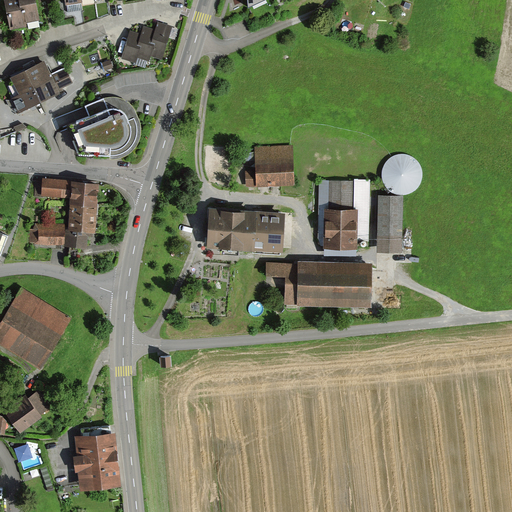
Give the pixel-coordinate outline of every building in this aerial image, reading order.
[(4,0),(10,28),(28,25),(27,21),(23,2),(20,2),(19,0),(4,0)] [(27,21),(39,19),(35,0),(19,0),(20,2),(23,2),(27,21)] [(136,55),(148,59),(150,53),(161,57),(171,26),(157,21),(155,28),(144,24),(142,32),(131,28),(121,58),(134,62),(136,55)] [(45,58),(11,75),(20,94),(11,99),(17,112),(57,92),(64,88),(63,86),(73,80),(66,66),(52,73),(45,58)] [(65,129),(76,154),(115,160),(125,157),(132,150),(138,142),(139,133),(139,125),(136,115),(131,105),(121,98),(111,96),(104,99),(53,118),(59,131),(65,129)] [(22,122),(14,126),(15,131),(28,126),(22,122)] [(245,186),(292,184),(290,149),(255,151),(256,171),(245,171),(245,186)] [(45,195),(70,196),(71,177),(44,175),(44,179),(36,179),(35,196),(45,197),(45,195)] [(100,180),(71,177),(70,196),(68,223),(66,242),(66,246),(86,247),(87,234),(93,234),(94,229),(96,229),(100,180)] [(370,180),(321,179),(319,245),(358,246),(358,239),(368,239),(370,180)] [(402,195),(380,194),(379,249),(400,250),(402,195)] [(286,209),(212,205),(211,227),(210,244),(284,248),(286,209)] [(29,228),(29,242),(66,242),(68,223),(35,223),(32,228),(29,228)] [(369,305),(370,263),(269,261),(268,286),(286,286),(285,301),(298,301),(298,304),(369,305)] [(0,323),(0,341),(40,365),(70,316),(22,287),(0,323)] [(170,353),(160,354),(161,363),(171,362),(170,353)] [(7,410),(20,429),(52,406),(38,387),(19,401),(7,410)] [(115,429),(75,434),(76,452),(74,452),(75,459),(76,470),(78,469),(80,487),(121,482),(115,429)] [(29,444),(16,448),(22,470),(40,465),(38,455),(33,457),(29,444)]
